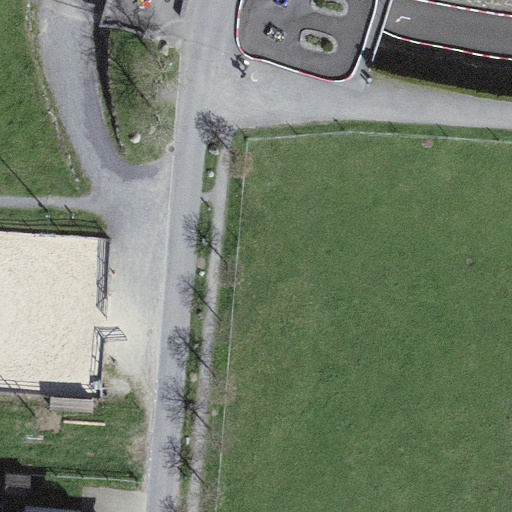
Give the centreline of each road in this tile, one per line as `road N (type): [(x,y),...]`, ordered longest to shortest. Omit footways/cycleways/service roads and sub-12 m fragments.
road 1 (residential): [(221,0),(168,511)]
road 2 (trunk): [(150,0),(0,251)]
